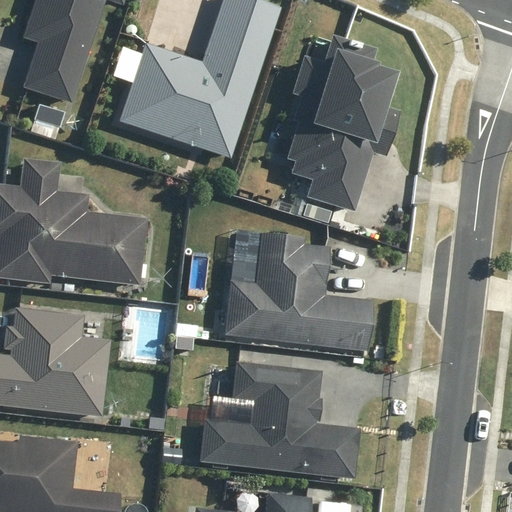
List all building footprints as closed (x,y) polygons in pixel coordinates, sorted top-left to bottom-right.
[(20,90),(68,105),(101,2),(118,8),(120,0),(33,0),(20,41),(34,46),(27,67),(20,90)] [(116,125),(227,161),(275,10),(242,0),(218,0),(198,64),(141,46),(116,125)] [(302,199),(349,214),(368,155),(378,159),(393,113),(382,109),(393,75),(367,67),(372,51),(327,36),(318,64),(299,58),(287,96),(295,99),(287,124),(293,126),(281,162),(290,164),(286,176),(307,183),(302,199)] [(62,114),(36,107),(31,124),(58,131),(62,114)] [(46,278),(135,288),(142,221),(83,214),(85,196),(53,193),(56,164),(19,160),(15,189),(0,187),(0,281),(45,286),(46,278)] [(226,283),(220,337),(363,352),(369,302),(321,297),(326,249),(300,246),(300,240),(256,235),(251,286),(226,283)] [(0,356),(0,408),(98,419),(106,342),(77,339),(80,318),(10,310),(8,329),(1,328),(0,335),(0,351),(6,352),(5,357),(0,356)] [(198,422),(194,464),(350,481),(355,431),(313,426),(318,374),(231,364),(227,402),(247,404),(244,427),(198,422)] [(0,511),(112,511),(114,496),(66,491),(71,444),(13,438),(12,445),(0,443),(0,511)] [(304,511),(306,500),(262,495),(259,511),(203,511),(189,511),(304,511)]
